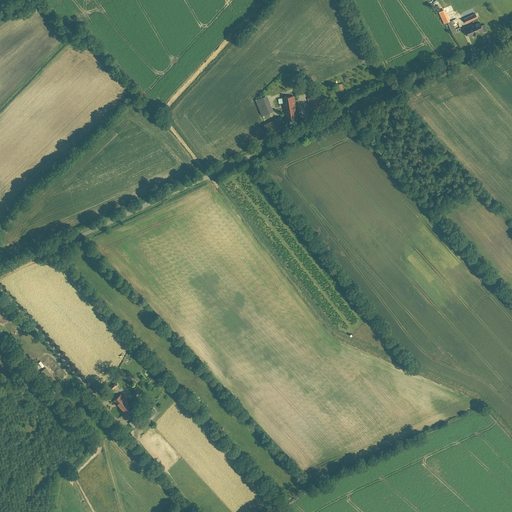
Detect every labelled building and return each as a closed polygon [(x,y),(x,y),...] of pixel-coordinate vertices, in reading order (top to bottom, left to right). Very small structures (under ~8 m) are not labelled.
[(453,9),(451,3),(447,5),(448,6),(443,8),(445,13),(453,9)] [(444,23),(447,21),(441,12),(438,14),(444,23)] [(478,18),(475,12),(464,17),(466,23),(478,18)] [(462,30),(456,18),(447,22),(453,34),(462,30)] [(482,24),(480,19),(465,26),(469,37),(483,31),(484,32),(488,30),(485,23),(482,24)] [(344,90),(342,83),(334,86),(337,93),(344,90)] [(318,93),(307,98),(315,115),(326,111),(318,93)] [(274,110),(267,94),(255,99),(261,115),(274,110)] [(294,95),(282,97),(285,120),(298,118),(297,109),(300,109),(299,104),(295,104),(294,95)] [(284,127),(280,116),(263,123),(268,133),(284,127)] [(45,378),(49,382),(54,378),(45,367),(38,372),(44,380),(45,378)] [(188,395),(196,404),(199,401),(197,398),(199,397),(193,391),(188,395)] [(113,400),(126,414),(141,400),(136,394),(129,401),(122,392),(113,400)] [(143,419),(138,413),(129,422),(135,428),(143,419)]
